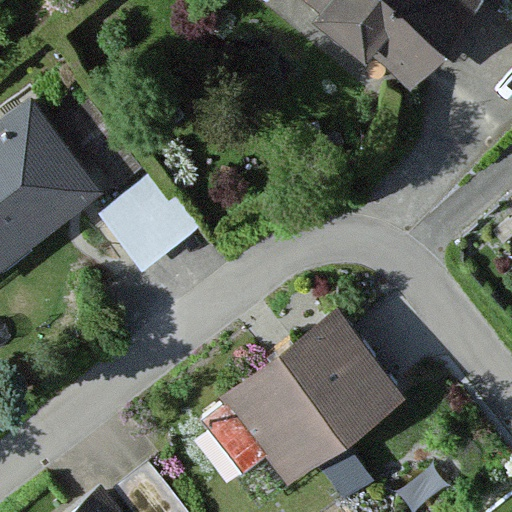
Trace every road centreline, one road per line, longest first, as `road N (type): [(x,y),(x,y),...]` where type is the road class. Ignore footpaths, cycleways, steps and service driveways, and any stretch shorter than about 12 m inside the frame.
road 1 (residential): [(0,470),(238,286),(292,256),(353,247)]
road 2 (residential): [(353,247),(391,254),(428,282),(511,392)]
road 3 (residential): [(353,247),(473,106)]
